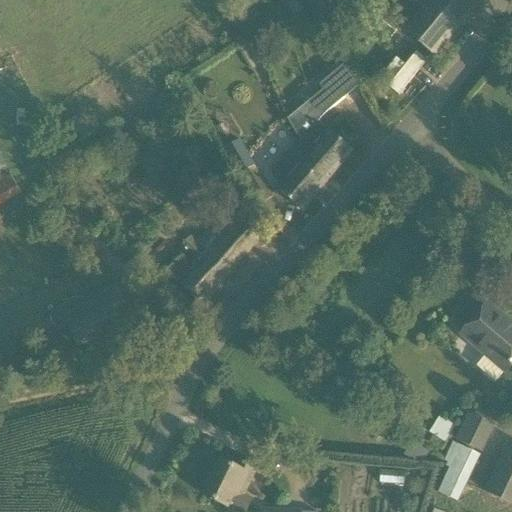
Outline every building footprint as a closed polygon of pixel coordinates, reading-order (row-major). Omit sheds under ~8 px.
[(416,0),(424,7),(405,29),(415,38),(428,49),(434,55),(466,17),(480,0),(416,0)] [(381,78),(401,94),(427,61),(415,51),(405,65),(397,58),(381,78)] [(324,91),(312,101),(323,116),(336,106),(345,99),(329,79),(321,87),(324,91)] [(312,101),(290,119),(303,139),(337,171),(354,152),(318,121),(323,116),(312,101)] [(70,138),(61,143),(41,153),(51,171),(79,156),(70,138)] [(295,170),(278,191),(287,199),(302,212),(337,171),(303,139),(291,152),(284,161),(295,170)] [(253,164),(240,172),(260,206),(274,198),(264,182),(253,164)] [(0,205),(21,195),(10,175),(0,180),(0,205)] [(263,237),(228,205),(208,226),(210,227),(196,243),(190,237),(181,247),(197,262),(190,269),(179,259),(166,274),(201,305),(263,237)] [(118,285),(45,308),(54,336),(127,312),(118,285)] [(504,374),(511,365),(511,329),(508,327),(511,324),(488,304),(475,319),(461,335),(504,374)] [(395,411),(387,425),(418,443),(425,432),(404,419),(405,417),(395,411)] [(469,414),(455,441),(482,454),(495,427),(469,414)] [(440,415),(428,432),(445,443),(456,426),(440,415)] [(458,502),(480,456),(452,442),(443,461),(448,463),(445,467),(447,468),(436,492),(458,502)] [(511,444),(509,443),(484,493),(511,507),(511,444)] [(246,511),(251,501),(243,497),(256,468),(240,461),(236,469),(221,462),(214,476),(210,475),(201,495),(219,503),(229,508),(230,505),(245,511),(246,511)]
